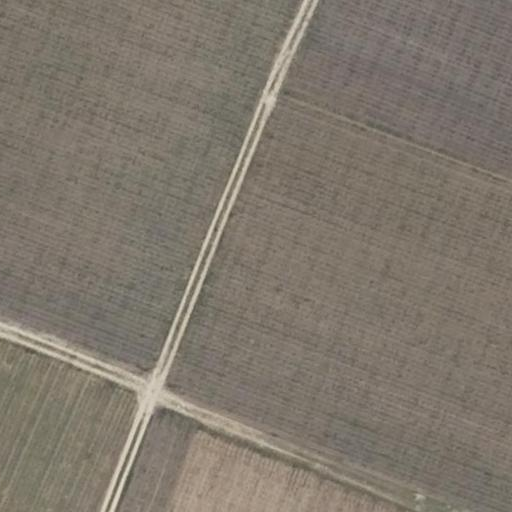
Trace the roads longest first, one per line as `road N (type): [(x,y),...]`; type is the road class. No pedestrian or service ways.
road 1 (track): [(304,0),(98,511)]
road 2 (track): [(452,511),(0,331)]
